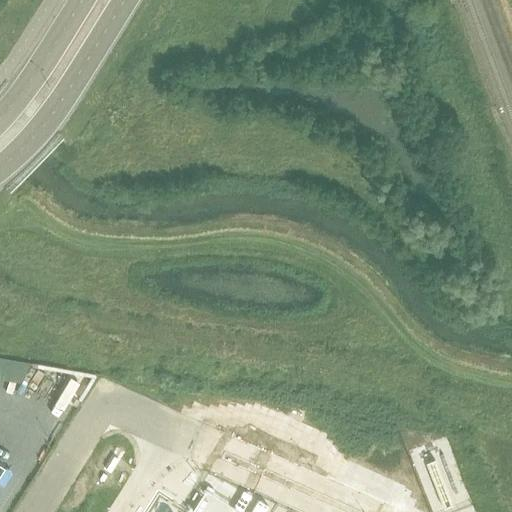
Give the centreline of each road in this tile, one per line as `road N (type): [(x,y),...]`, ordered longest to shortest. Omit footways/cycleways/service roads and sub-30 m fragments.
road 1 (unclassified): [(0,170),(41,129),(122,0)]
road 2 (unclassified): [(78,0),(0,120)]
